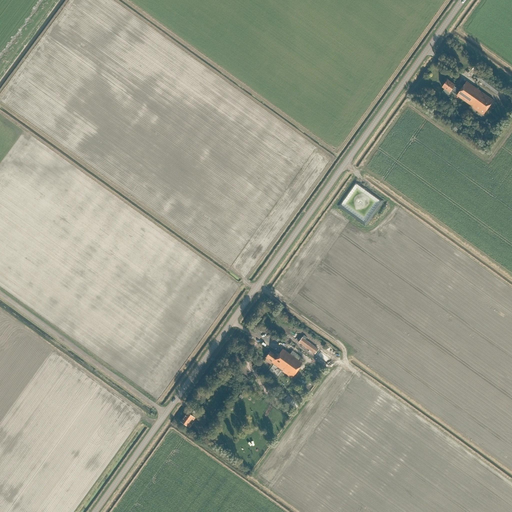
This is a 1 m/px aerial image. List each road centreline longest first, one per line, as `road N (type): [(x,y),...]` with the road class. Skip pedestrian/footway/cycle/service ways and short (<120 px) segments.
road 1 (tertiary): [(93,511),(463,0)]
road 2 (track): [(0,295),(164,414)]
